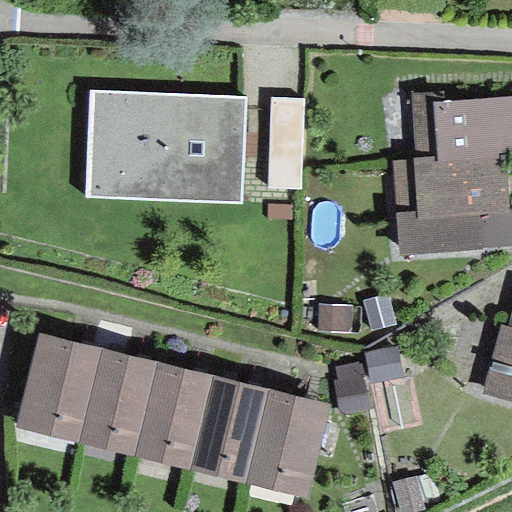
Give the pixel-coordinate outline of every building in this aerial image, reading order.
[(441,91),(408,93),(412,159),(433,157),(433,163),(504,158),(511,157),(511,98),(442,102),(441,91)] [(244,99),(88,93),(84,197),(240,203),(244,99)] [(303,99),(268,98),(266,190),(301,191),(303,99)] [(433,157),(412,159),(389,161),(396,256),(511,246),(511,210),(508,211),(504,158),(433,163),(433,157)] [(511,300),(505,327),(498,326),(479,396),(511,404),(511,300)] [(350,308),(317,307),(316,335),(349,336),(350,308)] [(99,349),(36,334),(13,428),(75,444),(99,349)] [(395,346),(362,352),(369,385),(402,378),(395,346)] [(154,362),(99,349),(75,444),(130,457),(154,362)] [(211,377),(154,362),(130,457),(187,471),(211,377)] [(358,363),(333,367),(335,381),(332,382),(338,416),(366,411),(358,363)] [(266,390),(211,377),(187,471),(243,484),(266,390)] [(329,406),(266,390),(243,484),(306,500),(329,406)]
